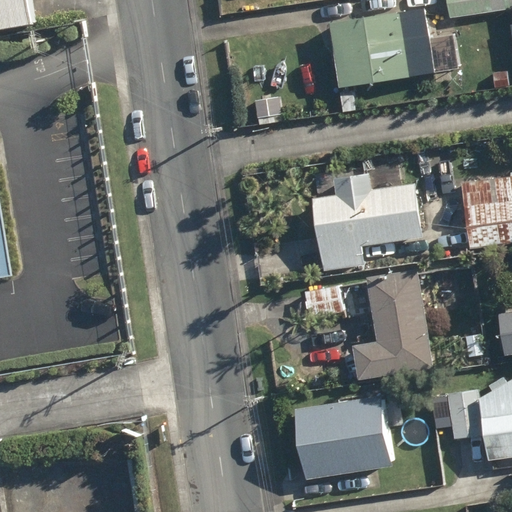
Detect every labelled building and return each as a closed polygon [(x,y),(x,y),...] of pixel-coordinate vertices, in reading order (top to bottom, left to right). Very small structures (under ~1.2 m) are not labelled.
[(0,0),(0,33),(48,25),(43,0),(0,0)] [(511,0),(447,0),(449,17),(511,8),(511,0)] [(330,24),(341,88),(423,74),(420,51),(432,49),(425,8),(330,24)] [(17,117),(0,120),(0,252),(39,246),(17,117)] [(313,199),(323,272),(365,266),(362,246),(423,238),(415,184),(371,190),(369,176),(331,181),(333,197),(313,199)] [(511,178),(462,185),(470,249),(511,244),(511,178)] [(352,346),(358,381),(433,369),(417,269),(366,278),(376,342),(352,346)] [(306,293),(310,317),(344,311),(340,287),(306,293)] [(511,374),(478,393),(487,454),(511,450),(511,374)] [(379,390),(294,403),(306,472),(390,459),(379,390)] [(120,462),(40,465),(42,511),(118,511),(123,511),(120,462)]
